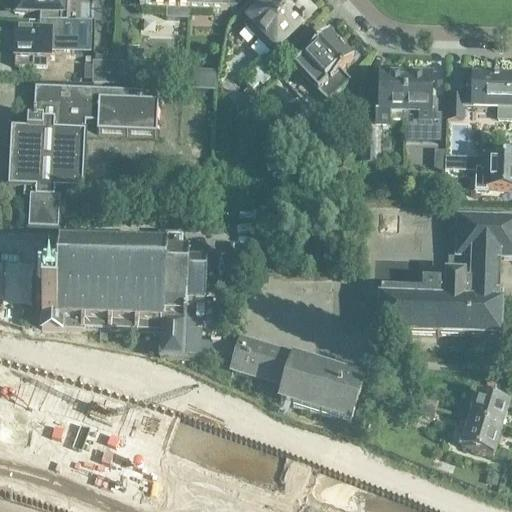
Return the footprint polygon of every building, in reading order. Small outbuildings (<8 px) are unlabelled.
[(61,0),(14,0),(14,15),(40,16),(39,24),(61,24),(61,0)] [(139,0),(139,10),(166,11),(165,21),(189,22),(189,12),(207,13),(227,14),(227,10),(236,10),(241,6),(241,0),(139,0)] [(298,5),(295,1),(293,3),(289,0),(272,0),(243,28),(271,57),(265,63),(264,62),(242,83),(252,93),(260,86),(262,89),(270,82),(267,79),(274,72),(271,69),(283,58),(277,52),(301,29),(302,29),(304,27),(303,26),(311,19),(308,15),(309,13),(309,9),(304,4),(300,4),(298,5)] [(75,25),(61,24),(39,24),(39,36),(15,35),(14,69),(46,71),(47,62),(50,62),(50,54),(74,54),(75,25)] [(331,39),(328,36),(306,57),(309,60),(295,72),(327,105),(350,84),(340,74),(353,62),(336,45),(337,44),(332,39),(331,39)] [(102,85),(103,65),(93,64),(93,85),(102,85)] [(166,65),(147,64),(145,85),(165,87),(166,65)] [(112,85),(113,65),(103,65),(102,85),(112,85)] [(123,85),(123,65),(113,65),(112,85),(123,85)] [(187,73),(186,91),(214,92),(215,73),(187,73)] [(405,117),(406,80),(401,80),(399,78),(389,77),(387,80),(380,79),(379,92),(379,99),(377,99),(376,111),(379,111),(379,116),(376,116),(375,125),(364,124),(363,166),(381,166),(381,129),(390,129),(390,123),(404,124),(404,117),(405,117)] [(405,117),(404,138),(405,138),(405,136),(440,143),(440,146),(441,146),(442,117),(431,117),(431,112),(433,112),(434,101),(431,100),(432,81),(431,80),(423,80),(421,78),(411,78),(409,80),(406,80),(405,117)] [(498,122),(511,122),(511,81),(498,82),(498,81),(494,81),(493,83),(485,83),(485,81),(473,81),(473,100),(449,99),(448,122),(462,122),(462,109),(498,110),(498,122)] [(29,201),(28,231),(28,233),(58,234),(60,201),(66,201),(66,194),(82,195),(85,126),(97,127),(97,136),(156,139),(158,107),(141,106),(141,97),(35,92),(33,122),(27,122),(27,132),(11,132),(8,191),(24,192),(23,201),(29,201)] [(511,147),(482,147),(481,172),(482,172),(482,177),(476,177),(476,198),(486,198),(486,196),(499,197),(500,193),(511,192),(511,147)] [(349,175),(350,167),(353,150),(339,148),(337,161),(335,173),(349,175)] [(480,217),(511,216),(511,205),(480,206),(480,217)] [(379,336),(392,337),(499,340),(500,307),(496,307),(497,261),(511,261),(511,224),(459,222),(459,223),(449,222),(447,284),(422,283),(422,294),(381,293),(379,336)] [(37,300),(36,308),(42,309),(41,331),(83,333),(83,332),(88,332),(90,332),(94,332),(99,332),(107,333),(161,335),(160,363),(184,364),(184,355),(188,311),(206,313),(208,296),(210,272),(191,270),(193,242),(192,242),(191,261),(185,260),(186,242),(170,240),(170,253),(141,251),(141,244),(138,244),(138,251),(114,250),(115,242),(112,242),(111,250),(87,249),(88,241),(85,241),(84,248),(58,247),(57,260),(39,259),(38,272),(37,295),(37,300)] [(229,273),(246,274),(247,258),(230,258),(229,273)] [(241,344),(235,361),(231,375),(283,392),(279,406),(349,428),(363,382),(343,375),(343,371),(333,368),(332,368),(331,372),(241,344)] [(473,411),(469,423),(501,433),(509,408),(509,407),(477,397),(476,400),(472,400),(470,409),(473,411)] [(423,400),(420,408),(436,413),(439,405),(423,400)] [(433,422),(436,413),(420,408),(418,417),(433,422)] [(493,458),(501,433),(469,423),(465,437),(461,437),(459,444),(462,447),(462,450),(493,460),(494,458),(493,458)] [(488,473),(484,485),(497,489),(501,477),(488,473)]
